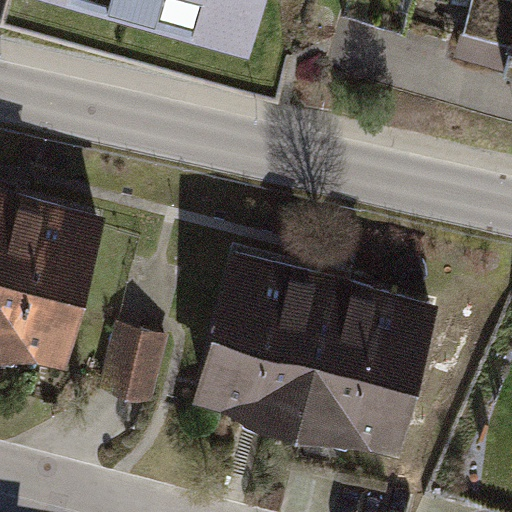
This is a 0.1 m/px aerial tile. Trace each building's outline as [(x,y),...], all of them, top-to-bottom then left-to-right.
[(109,0),(248,40),(259,0),(109,0)] [(511,57),(511,0),(470,0),(458,42),(511,57)] [(0,342),(68,360),(108,208),(0,179),(0,342)] [(399,446),(440,294),(234,239),(193,392),(399,446)] [(100,382),(152,395),(169,330),(117,316),(100,382)]
